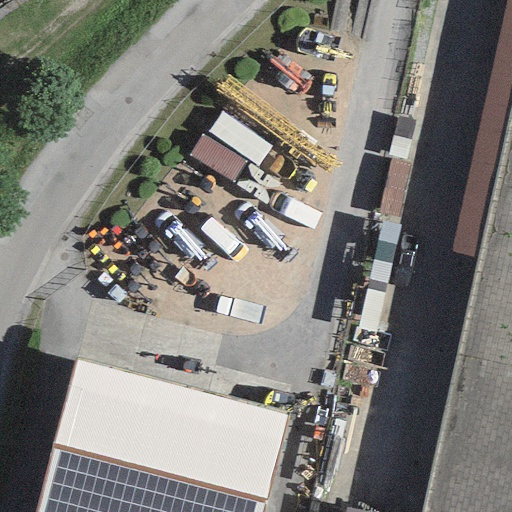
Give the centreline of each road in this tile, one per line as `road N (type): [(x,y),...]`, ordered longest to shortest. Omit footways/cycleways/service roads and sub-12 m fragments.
road 1 (unclassified): [(215,0),(79,138),(0,265)]
road 2 (unknown): [(0,276),(187,340),(306,333)]
